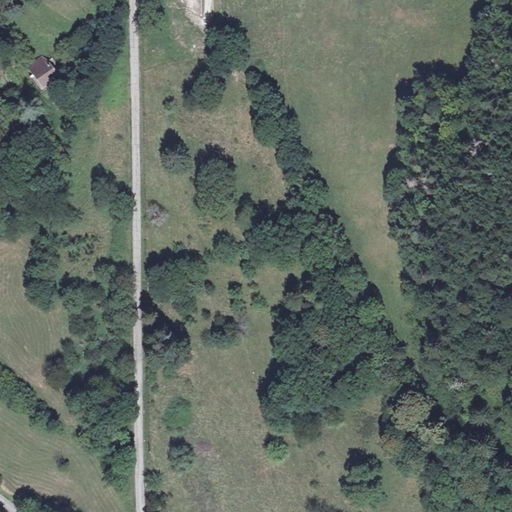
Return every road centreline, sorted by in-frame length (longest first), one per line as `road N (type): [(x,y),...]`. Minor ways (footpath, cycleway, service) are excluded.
road 1 (track): [(207,30),(274,115),(401,377),(511,508)]
road 2 (unclassified): [(141,511),(134,0)]
road 3 (track): [(125,511),(83,428),(59,308),(60,199),(77,102)]
